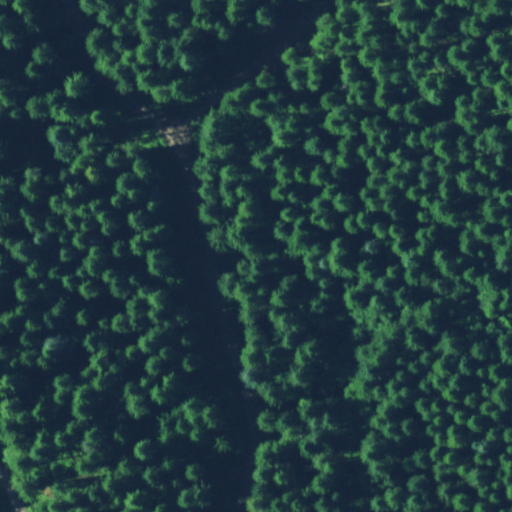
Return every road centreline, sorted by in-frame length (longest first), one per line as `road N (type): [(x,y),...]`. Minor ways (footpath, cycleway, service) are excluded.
road 1 (track): [(62,0),(179,143),(194,174),(248,438),(237,511),(11,486),(0,472)]
road 2 (track): [(329,0),(179,143)]
